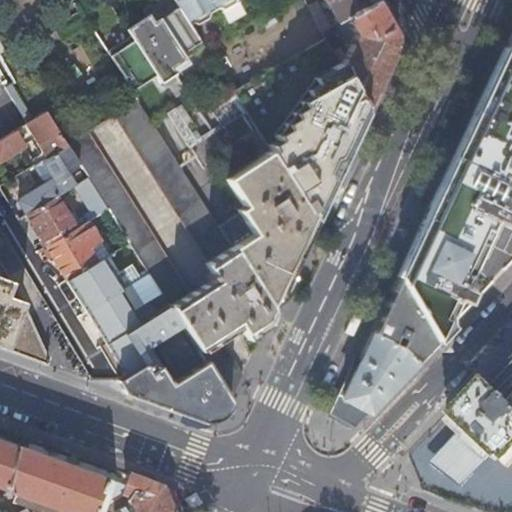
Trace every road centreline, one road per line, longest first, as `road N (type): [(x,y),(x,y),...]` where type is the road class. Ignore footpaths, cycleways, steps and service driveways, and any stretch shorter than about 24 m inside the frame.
road 1 (secondary): [(250,478),(439,55)]
road 2 (residential): [(511,307),(324,507)]
road 3 (secondary): [(0,383),(250,478)]
